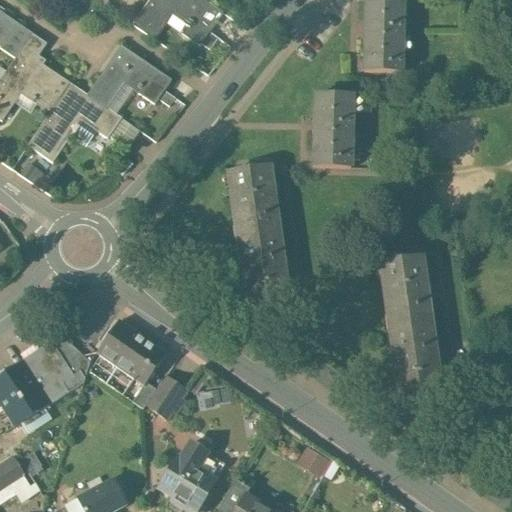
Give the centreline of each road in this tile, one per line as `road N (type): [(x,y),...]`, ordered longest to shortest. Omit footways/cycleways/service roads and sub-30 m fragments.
road 1 (tertiary): [(464,511),(107,263)]
road 2 (residential): [(291,0),(216,102),(105,228)]
